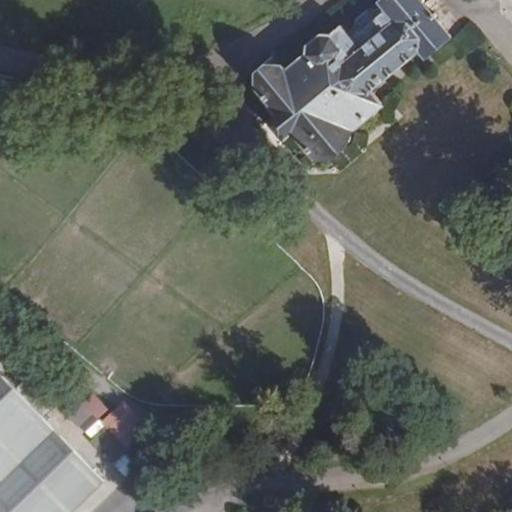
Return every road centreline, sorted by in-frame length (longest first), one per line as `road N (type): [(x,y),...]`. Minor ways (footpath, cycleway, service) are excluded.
road 1 (track): [(328,229),(339,269),(324,383),(275,484),(217,511)]
road 2 (track): [(0,64),(72,77),(189,115)]
